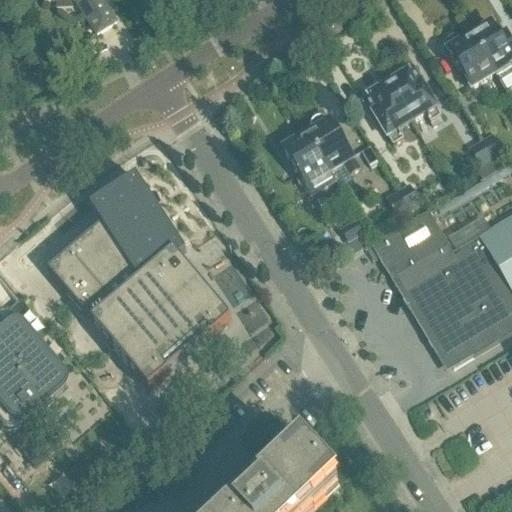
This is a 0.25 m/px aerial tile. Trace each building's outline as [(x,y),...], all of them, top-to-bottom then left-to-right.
[(44,0),(45,5),(76,3),(98,39),(117,26),(100,0),(44,0)] [(472,41),(495,78),(507,97),(511,93),(511,49),(507,40),(501,43),(493,29),(472,41)] [(446,50),(446,52),(447,54),(448,55),(471,93),(495,78),(472,41),(465,45),(464,44),(463,43),(461,42),(460,41),(458,40),(457,40),(455,40),(453,41),(452,41),(450,42),(449,43),(448,44),(447,46),(447,47),(446,49),(446,50)] [(386,84),(412,126),(424,119),(429,127),(440,121),(412,74),(405,79),(402,75),(386,84)] [(370,94),(373,98),(365,103),(393,149),(404,142),(399,134),(412,126),(386,84),(370,94)] [(312,137),(308,139),(334,183),(336,182),(340,190),(352,183),(350,180),(361,173),(332,124),(330,126),(327,123),(324,122),(322,121),(319,121),(316,122),(314,125),(312,127),(311,131),(311,133),(312,137)] [(308,139),(284,154),(310,197),(334,183),(308,139)] [(493,139),(480,146),(492,165),(505,158),(493,139)] [(480,146),(469,153),(480,172),(492,165),(480,146)] [(198,279),(183,261),(187,259),(138,183),(91,213),(103,230),(49,276),(150,396),(170,379),(166,374),(209,339),(212,343),(232,326),(195,281),(198,279)] [(398,196),(411,216),(422,209),(410,189),(398,196)] [(411,216),(398,196),(386,203),(398,223),(411,216)] [(430,217),(380,248),(454,373),(511,338),(511,223),(454,258),(430,217)] [(359,223),(340,234),(350,251),(354,257),(372,246),(368,240),(359,223)] [(0,431),(2,434),(5,435),(8,436),(11,436),(14,435),(16,433),(59,397),(62,395),(63,392),(64,389),(63,386),(63,383),(61,380),(57,376),(27,340),(12,322),(10,320),(7,318),(4,318),(1,318),(0,318),(0,431)] [(16,447),(15,448),(16,450),(16,451),(32,469),(33,470),(34,470),(35,471),(37,470),(38,470),(45,464),(46,463),(46,461),(47,460),(46,459),(46,458),(30,439),(29,438),(28,438),(26,438),(25,438),(24,439),(17,445),(16,446),(16,447)] [(303,452),(239,511),(319,511),(341,492),(303,452)]
